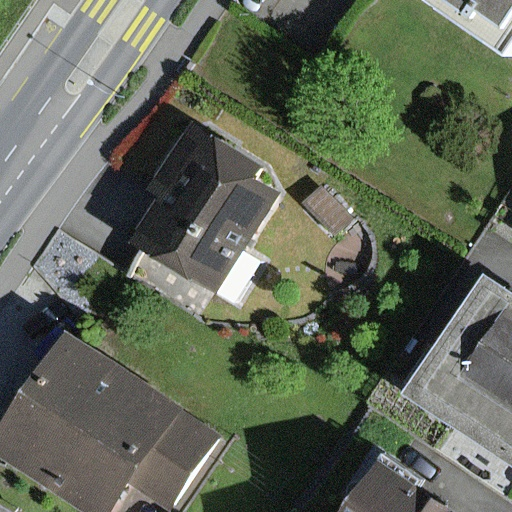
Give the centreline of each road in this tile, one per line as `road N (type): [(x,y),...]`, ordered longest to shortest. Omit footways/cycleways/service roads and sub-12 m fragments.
road 1 (primary): [(0,238),(163,0)]
road 2 (primary): [(103,0),(0,140)]
